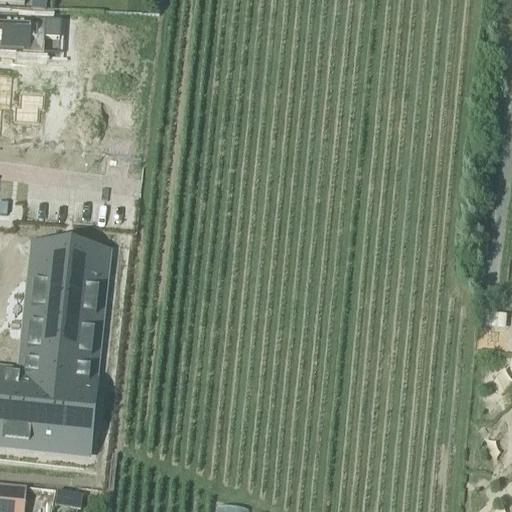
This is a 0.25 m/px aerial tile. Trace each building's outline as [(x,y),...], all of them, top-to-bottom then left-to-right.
[(44,41),(59,42),(60,25),(45,24),(31,24),(16,23),(0,21),(0,46),(1,47),(0,53),(22,54),(22,57),(32,58),(43,58),(44,41)] [(90,421),(94,389),(91,389),(103,284),(102,284),(102,279),(103,280),(104,268),(105,260),(105,257),(102,257),(102,258),(94,257),(94,256),(88,256),(80,255),(76,254),(76,255),(64,254),(64,253),(60,253),(52,252),(47,251),(47,252),(39,251),(39,250),(37,250),(35,264),(36,264),(34,279),(33,285),(34,285),(32,300),(31,300),(31,305),(30,320),(29,320),(28,326),(29,326),(28,341),(27,341),(22,382),(4,380),(0,379),(0,448),(15,450),(86,458),(90,421)] [(502,356),(506,318),(481,315),(477,354),(502,356)] [(0,511),(23,511),(25,492),(0,489),(0,511)] [(81,510),(82,499),(58,495),(56,506),(81,510)]
